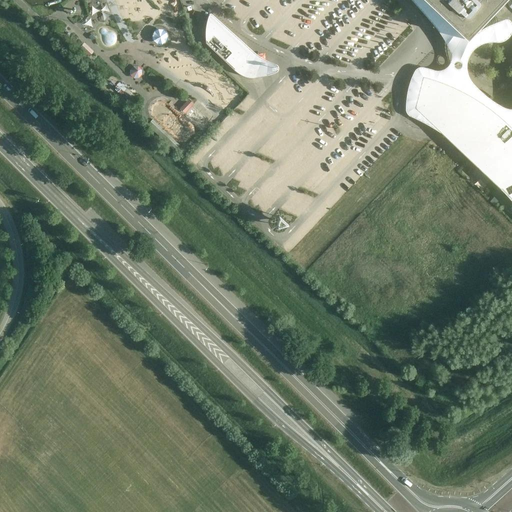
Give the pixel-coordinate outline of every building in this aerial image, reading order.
[(407,0),(419,12),(432,26),(441,40),(446,49),(448,54),(449,59),(448,60),(448,62),(447,64),(452,65),(452,63),(453,62),(455,62),(457,63),(458,63),(459,65),(459,66),(464,67),(464,63),(464,60),(466,54),(471,48),(475,45),(480,44),(491,45),(496,44),(500,40),(503,36),(506,30),(503,30),(500,30),(496,30),(493,31),(488,32),(484,33),(479,34),(474,34),(470,35),(432,0),(407,0)] [(511,0),(432,0),(470,35),(474,34),(479,34),(484,33),(488,32),(493,31),(496,30),(500,30),(503,30),(506,30),(510,31),(511,31),(511,0)] [(263,76),(267,75),(267,74),(265,73),(263,73),(261,72),(259,71),(257,70),(255,69),(253,68),(252,67),(250,65),(249,64),(248,63),(247,62),(247,61),(247,59),(247,58),(247,57),(247,56),(248,55),(249,54),(250,53),(208,14),(207,17),(207,20),(206,23),(206,25),(205,28),(205,31),(205,34),(205,37),(205,40),(206,43),(235,71),(237,72),(239,73),(241,75),(243,75),(245,76),(247,77),(249,77),(251,77),(254,77),(256,77),(260,76),(263,76)] [(254,56),(250,53),(249,54),(248,55),(247,56),(247,57),(247,58),(247,59),(247,61),(247,62),(248,63),(249,64),(250,65),(252,67),(253,68),(255,69),(257,70),(259,71),(261,72),(263,73),(265,73),(267,74),(267,75),(270,74),(271,74),(272,72),(273,71),(273,69),(272,67),(271,65),(269,64),(263,62),(258,59),(254,56)] [(422,122),(439,131),(414,107),(422,76),(431,78),(439,81),(447,84),(456,88),(464,92),(471,96),(479,101),(486,106),(490,102),(488,101),(475,90),(469,82),(466,73),(464,67),(459,66),(458,68),(457,69),(455,69),(454,69),(453,68),(452,67),(452,65),(447,64),(444,68),(440,70),(434,71),(429,70),(422,67),(417,68),(413,70),(410,74),(408,80),(406,86),(405,92),(404,98),(404,105),(405,111),(406,113),(408,115),(412,117),(422,122)] [(422,76),(414,107),(439,131),(466,156),(468,159),(500,188),(511,181),(511,128),(507,123),(500,117),(494,111),(486,106),(479,101),(471,96),(464,92),(456,88),(447,84),(439,81),(431,78),(422,76)] [(511,181),(500,188),(511,204),(511,116),(510,115),(510,113),(511,112),(511,110),(510,108),(507,108),(502,108),(499,107),(490,102),(486,106),(494,111),(500,117),(507,123),(511,128),(511,181)]
